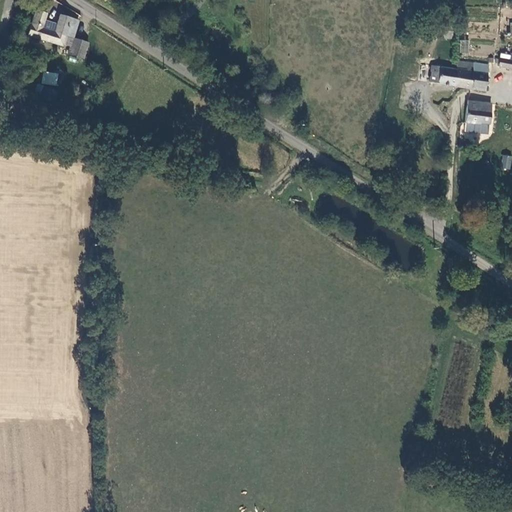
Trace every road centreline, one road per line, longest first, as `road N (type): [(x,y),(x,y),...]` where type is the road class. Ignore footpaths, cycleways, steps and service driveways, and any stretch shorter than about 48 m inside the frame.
road 1 (unclassified): [(511,283),(72,0)]
road 2 (unknown): [(445,240),(465,101)]
